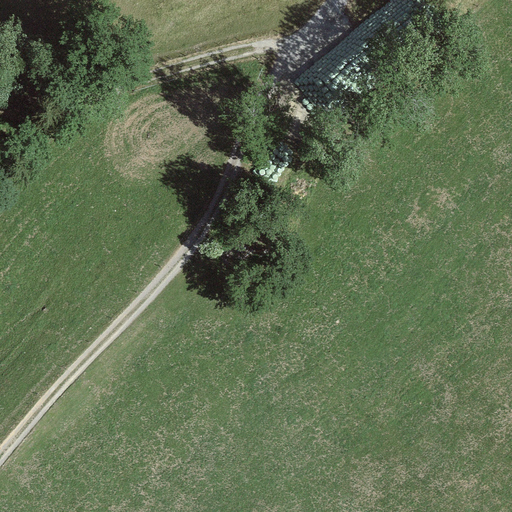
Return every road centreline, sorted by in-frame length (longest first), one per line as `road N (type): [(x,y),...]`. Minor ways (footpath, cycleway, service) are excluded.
road 1 (track): [(0,457),(171,273),(228,184),(264,90),(308,31)]
road 2 (track): [(0,74),(36,84),(308,31)]
